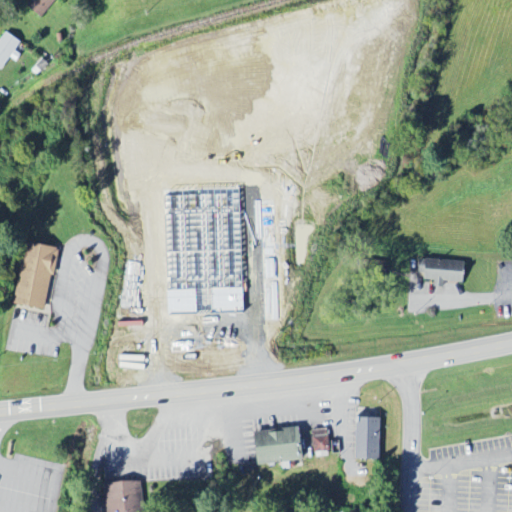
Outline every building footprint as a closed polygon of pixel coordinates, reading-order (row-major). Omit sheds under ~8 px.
[(32,0),(29,5),(43,18),(58,0),(32,0)] [(0,69),(2,70),(22,42),(6,31),(0,39),(0,69)] [(18,304),(47,310),(59,249),(36,244),(34,255),(27,254),(18,304)] [(466,282),(466,261),(427,261),(427,281),(466,282)] [(381,460),(383,418),(359,417),(357,460),(381,460)] [(261,463),(331,457),(328,427),(259,433),(261,463)] [(108,511),(146,511),(143,482),(106,486),(108,511)]
